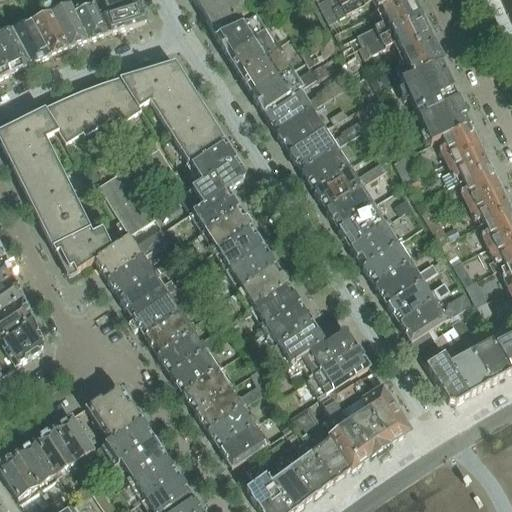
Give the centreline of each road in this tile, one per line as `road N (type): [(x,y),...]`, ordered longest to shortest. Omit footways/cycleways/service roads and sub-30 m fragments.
road 1 (residential): [(179,40),(445,440)]
road 2 (residential): [(179,40),(0,113)]
road 3 (residential): [(0,191),(80,357)]
road 4 (residential): [(123,363),(222,511)]
road 5 (residential): [(445,0),(511,132)]
road 6 (residential): [(0,439),(123,363)]
road 7 (residential): [(445,440),(338,511)]
